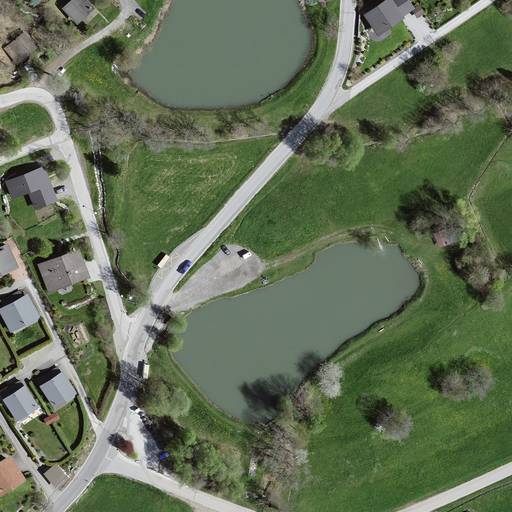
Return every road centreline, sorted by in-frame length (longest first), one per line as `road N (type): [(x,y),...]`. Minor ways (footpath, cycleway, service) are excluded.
road 1 (tertiary): [(326,97),(192,253),(137,340)]
road 2 (tertiary): [(64,136),(117,316),(137,340)]
road 3 (residential): [(326,97),(348,94),(487,0)]
road 4 (tertiary): [(98,453),(239,511)]
